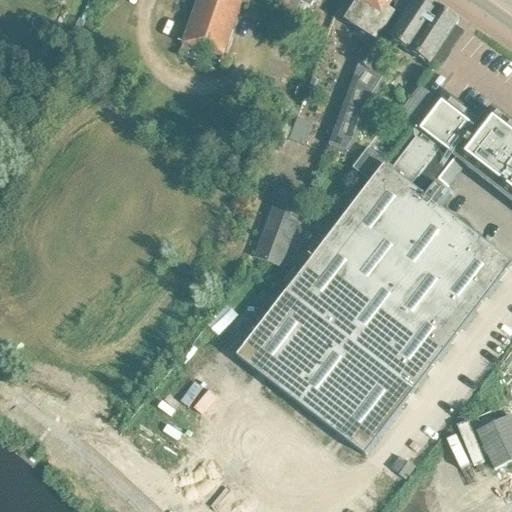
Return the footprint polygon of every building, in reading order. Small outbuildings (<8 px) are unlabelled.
[(199,0),(180,56),(203,64),(207,53),(223,58),(243,0),(199,0)] [(274,0),(270,10),(284,16),(285,13),(295,17),(301,3),(311,7),(313,3),(316,4),(318,0),(274,0)] [(360,0),(347,21),(373,38),(374,38),(387,28),(395,15),(387,10),(394,0),(360,0)] [(392,41),(413,55),(430,66),(459,21),(427,0),(400,0),(394,10),(407,18),(392,41)] [(115,47),(90,36),(73,76),(97,87),(115,47)] [(374,38),(358,62),(330,146),(346,151),(353,140),(361,111),(383,78),(373,72),(388,47),(374,38),(373,38),(374,38)] [(414,125),(435,98),(420,87),(401,115),(414,125)] [(370,187),(238,358),(366,457),(511,267),(511,264),(439,208),(445,200),(450,194),(444,188),(437,183),(442,177),(443,177),(457,159),(470,169),(511,201),(511,124),(493,110),(482,123),(468,112),(447,96),(440,91),(435,98),(414,125),(416,138),(417,139),(392,172),(386,168),(385,167),(372,184),(370,187)] [(356,165),(353,169),(372,184),(385,167),(386,168),(388,164),(369,149),(356,165)] [(258,260),(284,269),(309,199),(283,190),(258,260)] [(476,433),(495,471),(511,463),(511,417),(506,405),(473,421),(478,432),(476,433)]
